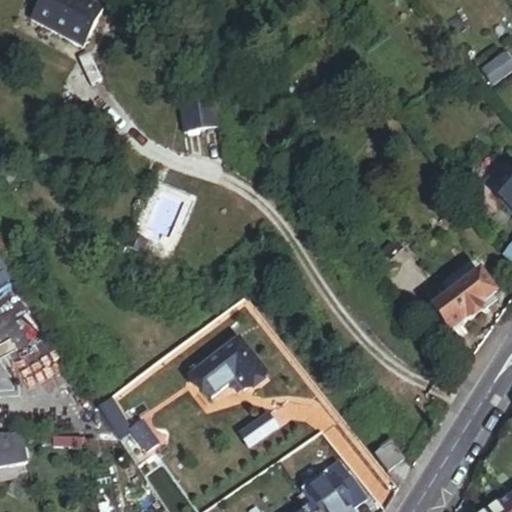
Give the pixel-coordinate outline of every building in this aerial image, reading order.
[(30,17),(37,0),(21,0),(11,25),(79,54),(85,40),(30,17)] [(102,0),(37,0),(30,17),(85,40),(102,0)] [(481,76),(492,90),(511,74),(511,68),(504,58),(481,76)] [(218,102),(183,110),(189,139),(224,132),(218,102)] [(0,178),(15,189),(23,176),(7,165),(0,174),(0,178)] [(511,193),(501,205),(511,216),(511,193)] [(149,245),(133,237),(128,249),(144,256),(149,245)] [(440,290),(449,303),(480,280),(471,268),(440,290)] [(0,291),(10,284),(0,269),(0,291)] [(451,338),(498,305),(480,280),(449,303),(433,313),(451,338)] [(5,292),(0,295),(0,339),(21,370),(47,353),(5,292)] [(197,379),(212,400),(235,384),(242,393),(264,377),(241,347),(197,379)] [(0,429),(19,430),(20,399),(0,398),(0,429)] [(100,414),(103,418),(114,410),(111,405),(100,414)] [(119,444),(131,436),(114,410),(103,418),(119,444)] [(246,456),(271,439),(262,425),(237,443),(246,456)] [(148,459),(159,450),(143,427),(131,436),(148,459)] [(23,442),(0,443),(0,472),(27,466),(23,442)] [(385,475),(402,462),(389,445),(372,457),(385,475)] [(89,464),(100,462),(97,447),(86,448),(89,464)] [(302,496),(322,481),(315,472),(311,466),(291,481),(302,496)] [(322,481),(327,477),(321,468),(315,472),(322,481)] [(358,511),(363,509),(345,485),(335,471),(327,477),(330,481),(305,499),(313,511),(314,511),(358,511)] [(302,496),(305,499),(330,481),(327,477),(322,481),(302,496)] [(99,483),(100,489),(120,485),(119,479),(99,483)] [(380,511),(355,479),(345,485),(363,509),(358,511),(380,511)] [(102,500),(122,496),(120,485),(100,489),(102,500)]
